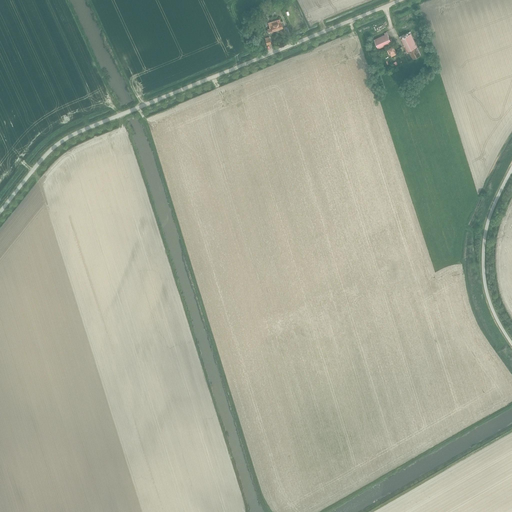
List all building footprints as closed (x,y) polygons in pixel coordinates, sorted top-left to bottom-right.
[(285,9),(290,22),(298,19),(293,8),(289,10),(288,8),(285,9)] [(273,31),(282,28),(279,19),(270,22),(271,25),(269,26),(270,28),(268,29),(269,32),(273,31)] [(411,33),(401,38),(408,52),(409,53),(410,52),(413,59),(421,55),(417,47),(418,47),(411,33)] [(388,35),(375,40),(378,47),(391,42),(388,35)] [(392,43),(396,52),(401,49),(398,41),(392,43)]
